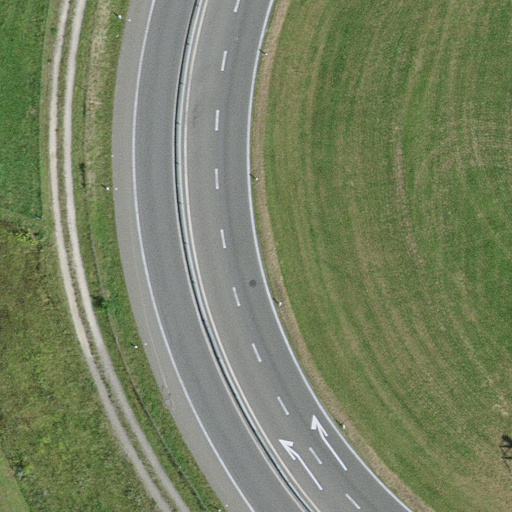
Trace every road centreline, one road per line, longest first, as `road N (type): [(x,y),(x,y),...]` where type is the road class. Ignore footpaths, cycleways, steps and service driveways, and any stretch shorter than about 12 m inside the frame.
road 1 (motorway): [(365,511),(283,405),(237,296),(217,178),(217,119),(239,0)]
road 2 (motorway): [(177,0),(156,129),(163,240),(185,331),(223,421),(279,511)]
road 3 (track): [(177,511),(107,381),(82,307),(61,158),(75,0)]
